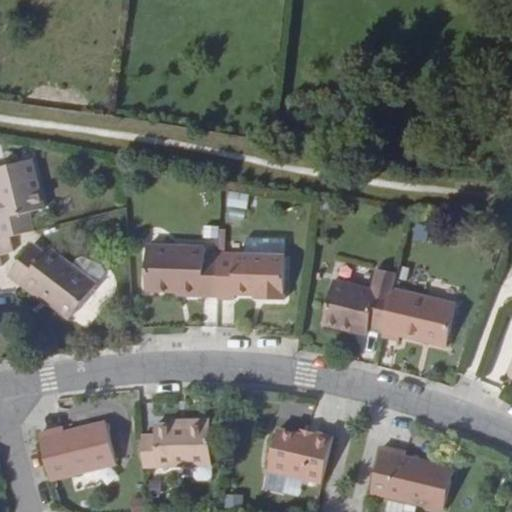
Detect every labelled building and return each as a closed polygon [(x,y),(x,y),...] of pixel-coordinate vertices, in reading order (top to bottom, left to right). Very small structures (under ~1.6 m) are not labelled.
[(33,159),(0,167),(0,215),(1,218),(0,218),(0,239),(35,231),(30,213),(45,209),(33,159)] [(229,192),(227,207),(246,208),(248,194),(229,192)] [(45,253),(33,243),(8,274),(22,284),(23,283),(51,304),(71,319),(98,283),(106,273),(102,264),(83,257),(76,259),(72,265),(49,247),(45,253)] [(206,247),(149,245),(147,292),(177,292),(182,293),(182,295),(219,297),(220,254),(206,254),(206,247)] [(286,256),(220,253),(220,254),(219,297),(219,299),(235,300),(236,293),(255,294),(255,300),(285,300),(286,256)] [(378,291),(334,280),(324,324),(356,332),(357,327),(369,330),(370,326),(385,330),(393,294),(378,291)] [(457,304),(394,289),(393,294),(385,330),(383,337),(400,341),(401,336),(448,347),(457,304)] [(157,435),(142,435),(144,467),(195,465),(213,465),(210,419),(189,419),(189,422),(173,423),(157,423),(157,435)] [(56,429),(39,434),(51,480),(117,464),(106,422),(65,432),(57,433),(56,429)] [(301,433),(279,428),(269,471),(323,483),(334,436),(317,432),(316,437),(301,433)] [(310,430),(303,428),(301,433),(316,437),(317,432),(310,430)] [(398,451),(382,447),(372,493),(389,498),(418,505),(444,511),(455,468),(406,456),(398,455),(398,451)] [(213,465),(195,465),(195,472),(195,477),(199,481),(204,481),(209,480),(213,476),(213,465)] [(463,511),(475,511),(479,493),(467,491),(463,511)] [(389,498),(386,511),(385,511),(416,511),(418,505),(389,498)]
